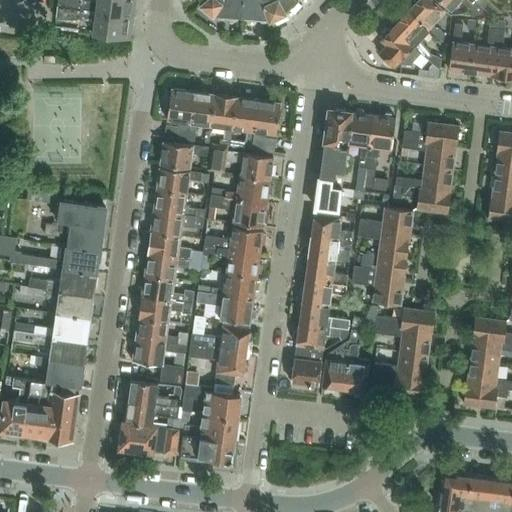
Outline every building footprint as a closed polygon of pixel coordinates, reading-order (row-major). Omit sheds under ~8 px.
[(57,0),(57,5),(59,5),(82,8),(83,0),(57,0)] [(97,0),(97,1),(90,0),(83,0),(82,8),(82,9),(133,16),(135,0),(97,0)] [(204,0),(200,4),(196,8),(198,9),(201,5),(212,14),(209,18),(210,19),(214,15),(217,15),(217,20),(218,21),(219,16),(224,16),(223,21),(225,21),(226,16),(242,18),(244,1),(238,0),(204,0)] [(238,0),(244,1),(242,18),(259,19),(259,24),(261,24),(261,19),(266,20),(265,25),(267,25),(268,20),(269,20),(270,20),(264,3),(263,0),(238,0)] [(263,0),(264,3),(270,20),(269,20),(271,25),(273,24),(271,19),(285,13),(287,17),(289,16),(286,12),(297,0),(263,0)] [(445,10),(434,0),(414,0),(415,2),(409,9),(429,28),(429,29),(442,41),(443,32),(437,26),(435,27),(432,25),(445,10)] [(434,0),(445,10),(448,12),(451,9),(441,0),(434,0)] [(441,0),(451,9),(458,0),(466,0),(469,2),(466,5),(475,13),(488,12),(475,0),(441,0)] [(500,11),(488,0),(475,0),(488,12),(500,11)] [(57,9),(56,16),(57,16),(81,19),(82,9),(82,8),(59,5),(57,5),(57,9)] [(133,16),(82,9),(81,19),(95,21),(93,34),(130,39),(133,16)] [(421,53),(427,58),(431,53),(421,44),(424,42),(420,39),(429,29),(429,28),(409,9),(406,12),(402,11),(398,15),(399,19),(393,26),(421,53)] [(490,19),(489,27),(497,28),(498,20),(490,19)] [(468,20),(467,29),(475,30),(476,21),(468,20)] [(498,20),(497,28),(505,29),(506,21),(498,20)] [(452,40),(450,59),(449,69),(469,72),(474,43),(461,41),(463,24),(455,23),(453,40),(452,40)] [(412,62),(421,53),(393,26),(390,29),(386,28),(382,33),(383,37),(381,39),(386,44),(379,52),(394,66),(397,63),(412,65),(412,62)] [(474,43),(469,72),(490,74),(497,28),(489,27),(487,45),(474,43)] [(497,28),(490,74),(490,75),(511,78),(511,74),(511,48),(502,47),(505,29),(497,28)] [(45,52),(45,62),(55,62),(55,52),(45,52)] [(427,58),(433,63),(439,68),(441,62),(441,58),(431,53),(427,58)] [(428,72),(428,76),(438,78),(439,68),(433,63),(429,68),(428,72)] [(166,124),(164,137),(187,140),(194,91),(171,88),(167,119),(179,121),(178,126),(166,124)] [(187,140),(194,141),(197,123),(211,125),(215,94),(194,91),(187,140)] [(221,138),(220,144),(228,145),(230,145),(231,139),(232,129),(237,96),(215,94),(211,125),(225,127),(223,138),(221,138)] [(246,130),(244,141),(243,147),(252,148),(258,99),(237,96),(232,129),(246,130)] [(281,102),(258,99),(252,148),(274,151),(276,138),(261,136),(262,132),(276,134),(281,102)] [(352,111),(329,108),(324,142),(339,144),(338,148),(347,149),(348,143),(352,111)] [(360,157),(358,167),(367,168),(374,114),(364,113),(363,109),(358,109),(355,112),(352,111),(348,143),(360,145),(359,157),(360,157)] [(391,149),(394,127),(396,117),(392,117),(391,113),(386,112),(384,115),(374,114),(367,168),(375,169),(376,159),(377,159),(378,147),(391,149)] [(403,138),(455,145),(457,145),(459,125),(428,121),(426,132),(404,129),(403,138)] [(511,132),(499,130),(497,151),(498,151),(511,152),(511,132)] [(425,150),(424,165),(452,168),(455,145),(403,138),(402,147),(425,150)] [(231,139),(230,145),(235,146),(243,147),(244,141),(231,139)] [(211,147),(164,141),(160,163),(190,167),(193,153),(209,156),(210,156),(211,147)] [(324,142),(323,144),(321,144),(320,154),(322,154),(321,165),(318,165),(317,173),(320,173),(319,176),(333,177),(332,186),(342,187),(347,149),(338,148),(339,144),(324,142)] [(228,145),(220,144),(211,143),(211,147),(210,156),(209,156),(207,170),(225,172),(226,160),(227,149),(228,149),(228,145)] [(227,149),(226,160),(242,162),(240,174),(270,178),(273,156),(263,154),(228,149),(227,149)] [(511,152),(498,151),(495,174),(511,176),(511,152)] [(395,185),(404,186),(449,191),(452,168),(424,165),(422,179),(396,176),(395,185)] [(200,181),(208,182),(209,174),(160,167),(157,189),(187,193),(189,178),(200,180),(200,181)] [(358,167),(355,190),(363,191),(364,191),(365,187),(365,186),(367,168),(358,167)] [(365,186),(365,187),(372,188),(386,190),(387,179),(374,177),(374,173),(375,169),(367,168),(365,186)] [(224,196),(267,202),(268,192),(271,192),(273,183),(270,182),(270,178),(240,174),(239,174),(236,191),(225,189),(224,195),(224,196)] [(511,176),(495,174),(492,197),(511,200),(511,176)] [(315,208),(325,209),(339,211),(341,195),(352,196),(352,198),(369,200),(370,192),(364,191),(363,191),(355,190),(354,190),(354,189),(342,187),(332,186),(333,177),(319,176),(315,208)] [(418,197),(418,198),(416,208),(448,212),(451,192),(449,191),(404,186),(403,195),(418,197)] [(0,200),(10,202),(12,189),(0,187),(0,200)] [(28,187),(26,199),(50,203),(52,191),(28,187)] [(187,193),(157,189),(154,210),(203,217),(205,209),(185,206),(187,193)] [(254,225),(264,226),(264,222),(267,222),(269,212),(265,212),(267,202),(224,196),(221,196),(211,194),(209,206),(234,210),(232,221),(254,225)] [(511,220),(511,200),(492,197),(490,197),(488,217),(511,220)] [(102,236),(106,205),(60,199),(56,224),(46,223),(44,233),(59,236),(59,231),(68,232),(67,244),(67,245),(100,250),(100,246),(103,245),(103,239),(102,236)] [(413,210),(384,206),(382,221),(360,218),(359,226),(410,233),(413,210)] [(203,217),(154,210),(151,231),(181,236),(182,225),(195,227),(195,226),(202,227),(203,217)] [(340,229),(342,215),(315,211),(314,215),(311,217),(310,223),(313,225),(311,234),(352,239),(353,231),(340,229)] [(355,213),(347,212),(346,220),(354,221),(355,213)] [(230,237),(205,234),(204,245),(260,253),(261,244),(264,244),(266,234),(262,234),(263,230),(232,225),(230,237)] [(380,238),(378,253),(407,257),(410,233),(359,226),(358,235),(380,238)] [(148,253),(190,259),(190,258),(192,247),(180,245),(181,236),(151,231),(148,253)] [(349,261),(352,239),(311,234),(310,242),(307,244),(306,250),(309,252),(308,256),(336,260),(349,261)] [(60,258),(35,255),(33,264),(61,268),(63,268),(63,267),(96,272),(96,273),(97,273),(97,271),(97,270),(96,270),(97,265),(98,265),(98,263),(98,262),(100,262),(102,251),(100,251),(100,250),(67,245),(67,244),(62,244),(60,258)] [(210,252),(228,255),(225,271),(257,276),(257,272),(260,272),(262,263),(259,263),(260,253),(204,245),(203,251),(210,252)] [(202,260),(201,267),(207,268),(210,252),(203,251),(202,260)] [(175,278),(177,264),(189,266),(188,267),(201,268),(201,267),(202,260),(190,258),(190,259),(148,253),(145,274),(175,278)] [(354,265),(353,273),(404,280),(407,257),(378,253),(376,268),(354,265)] [(304,266),(307,269),(305,278),(346,283),(347,274),(334,272),(336,260),(308,256),(308,259),(305,261),(304,266)] [(63,268),(61,268),(60,280),(47,278),(47,281),(46,288),(93,295),(93,294),(92,294),(92,289),(94,289),(94,288),(93,288),(94,286),(96,286),(97,275),(95,275),(96,273),(96,272),(63,267),(63,268)] [(257,276),(225,271),(223,288),(212,287),(211,293),(254,299),(255,289),(258,289),(259,280),(256,280),(257,276)] [(374,285),(372,300),(400,304),(404,280),(353,273),(352,282),(374,285)] [(145,274),(142,296),(192,302),(194,290),(184,289),(184,293),(173,291),(175,278),(145,274)] [(30,278),(29,285),(46,288),(47,281),(30,278)] [(346,283),(305,278),(304,286),(301,288),(300,294),(303,296),(302,300),(330,304),(331,292),(344,294),(346,283)] [(21,284),(19,293),(45,296),(45,295),(46,288),(29,285),(21,284)] [(198,284),(197,291),(211,293),(212,287),(212,286),(198,284)] [(93,295),(46,288),(45,295),(57,297),(55,312),(89,317),(90,314),(92,315),(93,304),(91,304),(91,302),(92,302),(92,300),(91,300),(91,295),(93,296),(93,295)] [(221,305),(219,317),(223,318),(250,322),(251,317),(254,318),(255,308),(252,308),(254,299),(211,293),(197,291),(196,301),(221,305)] [(169,321),(171,307),(182,309),(182,313),(190,314),(192,302),(142,296),(139,317),(169,321)] [(299,322),(349,329),(350,319),(328,316),(330,304),(302,300),(302,303),(298,305),(298,311),(301,313),(299,322)] [(371,304),(366,317),(365,322),(375,323),(377,305),(371,304)] [(376,324),(431,331),(432,331),(435,311),(403,307),(402,318),(377,315),(376,324)] [(89,317),(55,312),(53,327),(35,324),(34,332),(86,340),(86,339),(85,339),(86,334),(87,334),(87,333),(87,331),(89,331),(91,321),(89,320),(89,317)] [(366,317),(353,316),(350,338),(326,353),(322,385),(326,385),(328,389),(334,390),(336,387),(344,388),(347,361),(350,343),(351,342),(355,343),(362,327),(365,322),(366,317)] [(472,336),(473,336),(511,341),(511,332),(505,331),(506,320),(475,316),(472,336)] [(139,317),(136,338),(186,345),(188,333),(179,331),(178,336),(167,334),(169,321),(139,317)] [(250,327),(250,322),(223,318),(222,323),(250,327)] [(16,321),(14,330),(34,332),(35,324),(21,322),(16,321)] [(306,345),(323,347),(324,347),(326,334),(339,336),(341,339),(347,336),(347,333),(348,333),(349,329),(299,322),(298,330),(295,332),(294,337),(297,340),(296,343),(296,344),(306,345)] [(222,323),(220,336),(192,332),(190,343),(246,351),(248,341),(251,339),(252,333),(249,331),(250,327),(222,323)] [(431,331),(376,324),(374,333),(401,336),(399,351),(428,354),(431,331)] [(49,358),(82,362),(83,362),(83,359),(85,360),(87,349),(85,349),(85,347),(85,346),(84,345),(85,341),(86,341),(86,340),(34,332),(14,330),(13,337),(51,342),(49,357),(49,358)] [(511,349),(511,341),(473,336),(470,360),(498,363),(500,348),(511,349)] [(167,364),(165,380),(181,382),(186,345),(136,338),(132,360),(163,364),(164,354),(177,355),(175,365),(167,364)] [(347,361),(344,388),(352,389),(354,392),(360,393),(362,390),(366,390),(370,358),(358,357),(359,343),(355,343),(351,342),(350,343),(347,361)] [(190,343),(189,354),(217,358),(216,371),(233,373),(236,374),(243,375),(244,371),(247,369),(248,363),(245,361),(246,351),(190,343)] [(291,381),(318,385),(323,347),(306,345),(296,344),(293,367),(290,369),(289,375),(292,377),(291,381)] [(428,354),(399,351),(397,365),(374,362),(373,370),(384,371),(384,373),(425,377),(428,354)] [(82,362),(49,358),(49,357),(36,355),(35,364),(48,365),(46,380),(45,381),(80,386),(80,383),(82,384),(84,373),(82,373),(82,371),(83,371),(83,370),(81,370),(82,365),(83,366),(84,364),(83,364),(84,362),(83,362),(82,362)] [(498,363),(470,360),(467,383),(508,388),(508,389),(511,389),(511,379),(496,378),(498,363)] [(187,370),(186,383),(195,384),(198,384),(200,372),(187,370)] [(394,382),(392,393),(424,398),(426,377),(425,377),(384,373),(384,371),(373,370),(372,380),(394,382)] [(233,373),(216,371),(213,391),(231,393),(233,393),(236,374),(233,373)] [(18,400),(4,398),(1,420),(0,426),(0,430),(2,430),(2,432),(16,434),(16,432),(23,433),(27,402),(31,378),(14,376),(12,386),(20,387),(18,400)] [(45,436),(46,426),(49,427),(49,423),(46,423),(48,405),(50,389),(79,393),(80,386),(45,381),(46,380),(31,378),(27,402),(23,433),(24,433),(24,435),(38,437),(38,435),(45,436)] [(157,396),(158,383),(130,380),(129,383),(127,382),(125,396),(127,397),(127,401),(178,408),(180,399),(173,398),(157,396)] [(508,388),(467,383),(466,383),(463,403),(495,407),(496,396),(507,397),(508,389),(508,388)] [(198,384),(195,384),(193,398),(204,399),(202,413),(238,418),(238,413),(239,403),(238,401),(238,395),(240,395),(240,394),(233,393),(231,393),(213,391),(207,390),(208,386),(198,384)] [(175,385),(173,398),(180,399),(181,386),(175,385)] [(44,437),(55,439),(67,440),(67,442),(68,442),(69,441),(73,437),(74,438),(74,437),(73,436),(74,425),(75,425),(75,424),(79,393),(50,389),(48,405),(46,423),(49,423),(49,427),(46,426),(45,436),(44,437)] [(124,405),(122,420),(124,420),(124,422),(152,426),(153,425),(154,416),(168,418),(177,419),(178,408),(127,401),(126,406),(124,405)] [(181,429),(180,434),(184,435),(184,434),(185,424),(186,425),(187,420),(189,421),(190,411),(183,410),(182,419),(181,429)] [(202,413),(200,426),(186,425),(185,424),(184,434),(188,435),(234,441),(234,440),(232,440),(233,434),(235,433),(237,423),(237,422),(238,418),(202,413)] [(167,425),(167,427),(181,429),(182,419),(177,419),(168,418),(167,425)] [(180,434),(181,429),(167,427),(153,425),(152,426),(124,422),(123,430),(121,429),(119,444),(121,444),(120,447),(137,449),(137,451),(147,453),(148,451),(152,451),(178,454),(180,434)] [(184,435),(181,455),(231,461),(233,450),(231,447),(232,441),(234,441),(188,435),(184,434),(184,435)] [(438,511),(461,511),(462,507),(467,508),(472,476),(461,475),(449,473),(444,473),(443,478),(444,478),(442,489),(441,491),(439,491),(437,505),(439,506),(438,511)] [(488,511),(489,510),(493,478),(493,479),(488,479),(488,476),(473,474),(472,476),(467,508),(478,509),(477,511),(488,511)] [(494,511),(495,511),(503,511),(509,511),(511,497),(511,478),(498,477),(498,480),(494,479),(494,478),(493,478),(489,510),(488,511),(494,511)]
